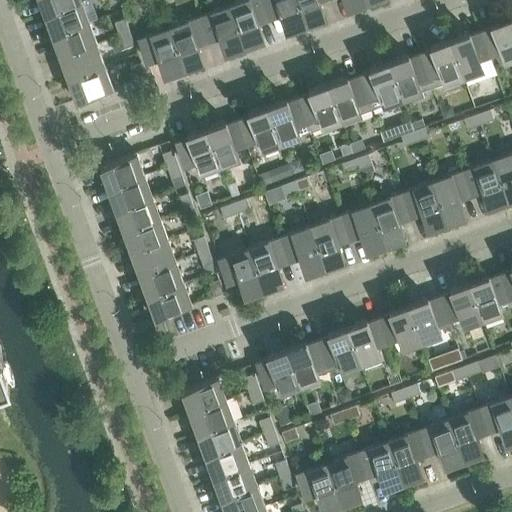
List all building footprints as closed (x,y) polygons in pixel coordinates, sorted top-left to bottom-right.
[(40,0),(45,13),(80,0),(40,0)] [(53,34),(90,21),(81,0),(80,0),(45,13),(53,34)] [(264,34),(258,18),(269,14),(263,0),(241,0),(231,4),(245,42),(264,34)] [(280,10),(286,26),(305,19),(298,0),(263,0),(269,14),(280,10)] [(298,0),(305,19),(325,12),(320,0),(298,0)] [(219,32),(225,49),(245,42),(231,4),(200,15),(208,37),(219,32)] [(203,57),(197,41),(208,37),(200,15),(170,26),(184,64),(203,57)] [(511,16),(511,15),(492,22),(493,25),(481,29),(489,51),(500,47),(505,60),(511,57),(511,16)] [(125,17),(115,21),(120,34),(130,30),(125,17)] [(61,56),(97,42),(90,21),(53,34),(61,56)] [(159,55),(164,71),(184,64),(170,26),(139,37),(147,59),(159,55)] [(483,68),(478,55),(489,51),(481,29),(470,33),(469,30),(450,37),(464,75),(483,68)] [(124,47),(135,43),(130,30),(120,34),(124,47)] [(421,51),(433,86),(464,75),(450,37),(431,44),(432,47),(421,51)] [(68,77),(105,64),(97,42),(61,56),(68,77)] [(408,53),(389,60),(403,97),(433,86),(421,51),(409,55),(408,53)] [(371,70),(360,74),(372,108),(403,97),(389,60),(370,67),(371,70)] [(131,64),(136,78),(146,74),(141,61),(131,64)] [(76,99),(113,86),(105,64),(68,77),(76,99)] [(347,75),(328,82),(342,119),(372,108),(360,74),(348,78),(347,75)] [(310,92),(299,96),(311,131),(342,119),(328,82),(309,89),(310,92)] [(475,98),(477,105),(486,102),(484,94),(475,98)] [(267,104),(281,142),(311,131),(299,96),(288,100),(287,97),(267,104)] [(257,135),(262,149),(281,142),(267,104),(248,111),(249,114),(238,118),(246,139),(257,135)] [(453,109),(448,106),(443,108),(446,116),(454,113),(453,109)] [(481,122),(494,118),(491,107),(477,112),(481,122)] [(477,112),(464,117),(468,127),(481,122),(477,112)] [(239,157),(234,144),(246,139),(238,118),(227,122),(226,119),(206,126),(220,164),(239,157)] [(414,128),(425,124),(423,118),(412,122),(414,128)] [(418,139),(431,134),(427,124),(425,124),(414,128),(418,139)] [(196,158),(201,171),(220,164),(206,126),(187,133),(188,136),(176,140),(184,162),(196,158)] [(414,128),(401,133),(405,144),(418,139),(414,128)] [(384,138),(392,135),(390,131),(386,129),(381,130),(384,138)] [(362,138),(351,142),(354,151),(365,146),(362,138)] [(173,148),(162,152),(167,165),(178,161),(173,148)] [(332,149),(320,153),(323,162),(335,157),(332,149)] [(511,150),(494,157),(507,195),(511,192),(511,150)] [(137,151),(100,164),(108,187),(145,173),(137,151)] [(359,167),(372,162),(368,151),(355,156),(359,167)] [(355,156),(342,161),(346,172),(359,167),(355,156)] [(488,202),(507,195),(494,157),(463,168),(471,190),(482,186),(488,202)] [(293,172),(304,169),(301,163),(294,160),(288,162),(292,173),(293,172)] [(178,161),(167,165),(175,187),(185,183),(183,175),(178,161)] [(288,162),(278,165),(282,177),(292,173),(288,162)] [(372,162),(359,167),(362,173),(375,169),(372,162)] [(460,194),(471,190),(463,168),(433,179),(446,217),(465,210),(460,194)] [(145,173),(108,187),(116,208),(153,195),(145,173)] [(312,184),(308,174),(294,178),(298,189),(312,184)] [(281,183),(285,194),(298,189),(294,178),(281,183)] [(427,224),(446,217),(433,179),(402,190),(410,212),(421,208),(427,224)] [(207,189),(196,193),(200,206),(212,202),(207,189)] [(399,216),(410,212),(402,190),(372,201),(386,239),(405,232),(399,216)] [(188,191),(178,195),(183,208),(193,204),(188,191)] [(153,195),(116,208),(124,230),(161,216),(153,195)] [(251,207),(247,196),(233,201),(237,211),(251,207)] [(220,205),(224,216),(237,211),(233,201),(220,205)] [(366,246),(386,239),(372,201),(341,212),(349,234),(360,230),(366,246)] [(187,221),(198,217),(193,204),(183,208),(187,221)] [(338,238),(349,234),(341,212),(311,224),(325,261),(344,254),(338,238)] [(161,216),(124,230),(132,251),(168,238),(161,216)] [(305,268),(325,261),(311,224),(280,235),(288,256),(299,252),(305,268)] [(204,234),(193,238),(198,251),(209,247),(204,234)] [(283,276),(277,260),(288,256),(280,235),(250,246),(264,283),(283,276)] [(139,273),(176,259),(168,238),(132,251),(139,273)] [(239,274),(244,290),(264,283),(250,246),(219,257),(227,279),(239,274)] [(203,264),(214,260),(209,247),(198,251),(203,264)] [(147,294),(184,281),(176,259),(139,273),(147,294)] [(511,267),(501,272),(511,302),(511,264),(511,265),(511,267)] [(483,317),(502,310),(502,309),(511,304),(511,302),(501,272),(490,276),(489,273),(469,280),(483,317)] [(209,282),(214,295),(225,291),(220,278),(209,282)] [(450,287),(451,290),(440,294),(448,315),(459,311),(464,324),(483,317),(469,280),(450,287)] [(155,316),(192,303),(184,281),(147,294),(155,316)] [(429,298),(428,295),(408,302),(422,340),(441,333),(439,327),(451,323),(448,315),(440,294),(429,298)] [(389,309),(390,312),(379,316),(387,337),(398,333),(403,347),(422,340),(408,302),(389,309)] [(368,320),(367,317),(347,324),(361,362),(380,355),(376,342),(387,337),(379,316),(368,320)] [(329,334),(318,338),(329,369),(340,365),(342,369),(361,362),(347,324),(328,331),(329,334)] [(300,384),(320,377),(318,373),(329,369),(318,338),(307,342),(306,339),(287,346),(300,384)] [(443,351),(448,363),(463,358),(460,350),(459,345),(443,351)] [(276,378),(281,391),(300,384),(287,346),(267,353),(268,356),(257,360),(264,382),(276,378)] [(482,369),(478,358),(465,363),(469,374),(482,369)] [(0,391),(10,388),(0,361),(0,391)] [(465,363),(452,368),(456,378),(469,374),(465,363)] [(387,374),(391,384),(402,380),(399,370),(387,374)] [(255,372),(244,376),(249,389),(259,385),(255,372)] [(218,374),(181,388),(190,410),(226,397),(218,374)] [(421,391),(417,380),(404,385),(408,396),(421,391)] [(254,402),(264,398),(259,385),(249,389),(254,402)] [(404,385),(391,390),(395,401),(408,396),(404,385)] [(352,398),(350,390),(345,388),(337,391),(341,402),(352,398)] [(505,438),(511,435),(511,397),(511,393),(491,400),(480,404),(488,426),(499,422),(505,438)] [(197,432),(234,418),(226,397),(190,410),(197,432)] [(319,410),(315,398),(307,401),(311,413),(319,410)] [(360,413),(356,403),(343,407),(347,418),(360,413)] [(286,404),(276,408),(281,424),(292,420),(286,404)] [(477,430),(488,426),(480,404),(469,409),(450,416),(463,453),(483,446),(477,430)] [(343,407),(330,412),(334,423),(347,418),(343,407)] [(270,414),(260,418),(264,432),(275,428),(270,414)] [(444,460),(463,453),(450,416),(431,423),(419,427),(427,448),(438,444),(444,460)] [(205,453),(242,440),(234,418),(197,432),(205,453)] [(299,436),(295,425),(282,430),(286,441),(299,436)] [(416,452),(427,448),(419,427),(408,431),(389,438),(403,475),(422,468),(416,452)] [(269,445),(280,441),(275,428),(264,432),(269,445)] [(383,482),(403,475),(389,438),(370,445),(358,449),(366,471),(377,466),(383,482)] [(213,475),(250,461),(242,440),(205,453),(213,475)] [(342,498),(361,491),(355,475),(366,471),(358,449),(347,453),(328,460),(342,498)] [(286,457),(275,461),(280,474),(291,470),(286,457)] [(317,489),(323,504),(342,498),(328,460),(309,467),(297,471),(305,493),(317,489)] [(221,496),(258,482),(250,461),(213,475),(221,496)] [(285,487),(295,483),(291,470),(280,474),(285,487)] [(258,482),(221,496),(226,511),(243,511),(265,504),(258,482)] [(293,511),(305,511),(302,501),(291,505),(293,511)]
